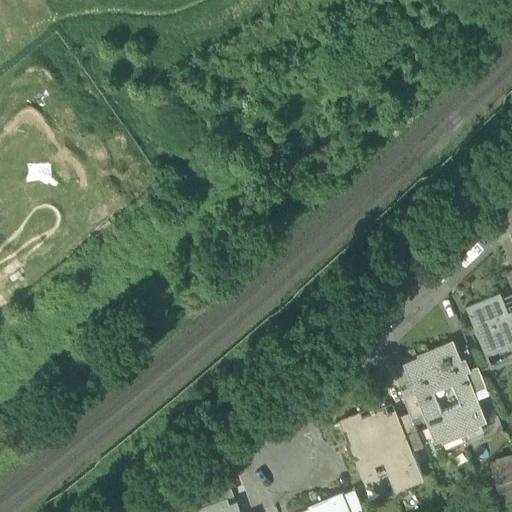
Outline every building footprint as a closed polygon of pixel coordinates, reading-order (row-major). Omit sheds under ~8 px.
[(511,341),(511,343),(511,306),(508,308),(500,289),(466,303),(483,345),(508,335),(511,341)] [(485,351),(511,341),(508,335),(483,345),(485,351)] [(455,338),(429,349),(443,384),(453,380),(460,399),(451,402),(461,427),(480,419),(487,416),(475,387),(466,367),(455,338)] [(435,437),(461,427),(451,402),(442,406),(434,388),(443,384),(429,349),(403,360),(415,388),(423,408),(435,437)] [(466,367),(475,387),(486,382),(478,362),(466,367)] [(403,393),(409,408),(398,413),(412,446),(424,441),(412,413),(423,408),(415,388),(403,393)] [(388,467),(396,486),(424,474),(412,446),(398,413),(397,413),(398,416),(392,418),(391,416),(385,401),(362,411),(362,409),(340,418),(341,420),(343,425),(348,437),(352,436),(354,440),(350,442),(360,467),(384,457),(388,467)] [(480,419),(461,427),(466,439),(485,431),(480,419)] [(501,499),(511,495),(511,454),(490,461),(501,499)] [(364,477),(388,467),(384,457),(360,467),(364,477)] [(228,474),(206,486),(211,500),(227,493),(234,491),(228,474)] [(343,489),(352,510),(363,505),(354,484),(343,489)] [(352,511),(352,510),(343,489),(334,493),(333,491),(322,495),(321,494),(309,499),(310,503),(293,510),(293,511),(352,511)] [(254,511),(254,509),(247,511),(240,511),(238,505),(240,505),(237,497),(230,500),(227,493),(211,500),(186,509),(186,511),(254,511)]
